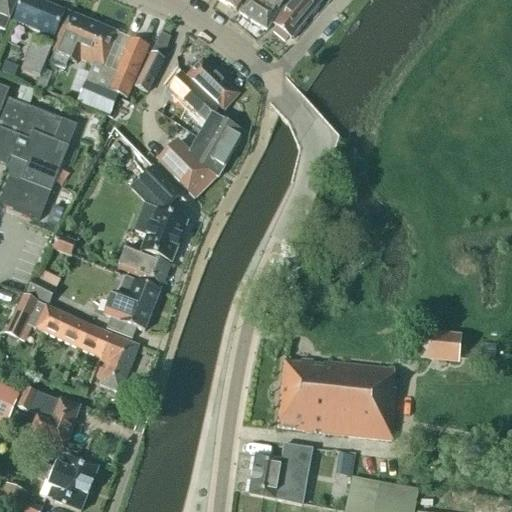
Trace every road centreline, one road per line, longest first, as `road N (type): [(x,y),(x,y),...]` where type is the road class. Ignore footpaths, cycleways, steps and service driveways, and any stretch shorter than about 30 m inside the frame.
road 1 (tertiary): [(219,511),(250,302),(319,141),(272,83)]
road 2 (tertiary): [(272,83),(203,26),(153,0)]
